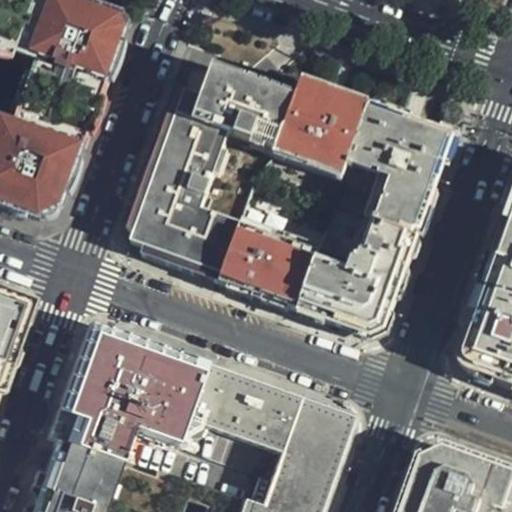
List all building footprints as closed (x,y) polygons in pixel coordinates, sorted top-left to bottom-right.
[(0,0),(0,206),(17,212),(28,183),(18,179),(47,92),(101,112),(130,32),(125,23),(121,14),(81,0),(0,0)] [(144,249),(142,258),(220,287),(257,178),(269,182),(297,102),(252,87),(214,74),(212,80),(192,74),(131,245),(144,249)] [(333,214),(370,111),(338,99),(303,86),(297,102),(269,182),(257,178),(220,287),(237,293),(298,315),(333,214)] [(101,112),(47,92),(18,179),(28,183),(17,212),(42,222),(55,217),(66,212),(101,112)] [(405,123),(370,111),(333,214),(419,243),(455,140),(405,123)] [(511,200),(490,263),(459,351),(470,377),(511,391),(511,200)] [(397,305),(419,243),(333,214),(298,315),(332,327),(362,338),(389,327),(397,305)] [(0,395),(13,360),(27,320),(20,309),(12,295),(0,291),(0,395)] [(185,420),(205,365),(105,329),(82,339),(56,413),(47,441),(59,446),(120,466),(134,429),(177,444),(183,428),(185,420)] [(273,390),(205,365),(185,420),(208,428),(281,453),(262,508),(243,500),(238,511),(321,511),(349,436),(333,430),(339,413),(312,403),(273,390)] [(208,428),(185,420),(183,428),(204,436),(208,428)] [(38,505),(59,511),(153,511),(156,504),(113,490),(120,466),(59,446),(45,483),(34,479),(28,494),(40,497),(38,505)] [(411,511),(511,511),(511,474),(490,466),(486,477),(445,463),(425,472),(411,511)] [(164,481),(156,504),(162,506),(160,511),(174,511),(184,487),(164,481)]
